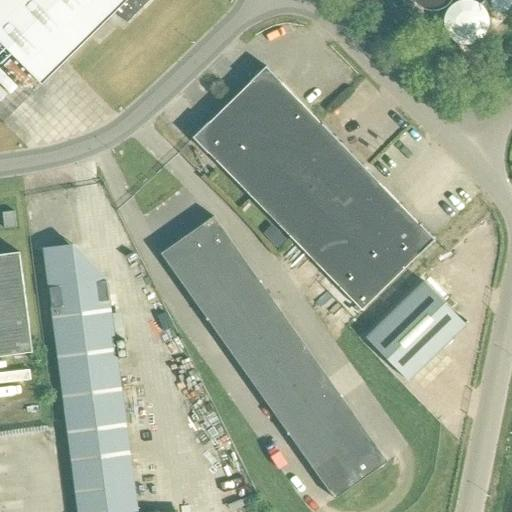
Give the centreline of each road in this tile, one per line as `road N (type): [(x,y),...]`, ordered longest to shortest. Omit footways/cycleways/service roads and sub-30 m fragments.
road 1 (unclassified): [(260,0),(114,135),(80,152),(0,169)]
road 2 (unclassified): [(469,511),(511,302)]
road 3 (unclassified): [(310,0),(459,151)]
